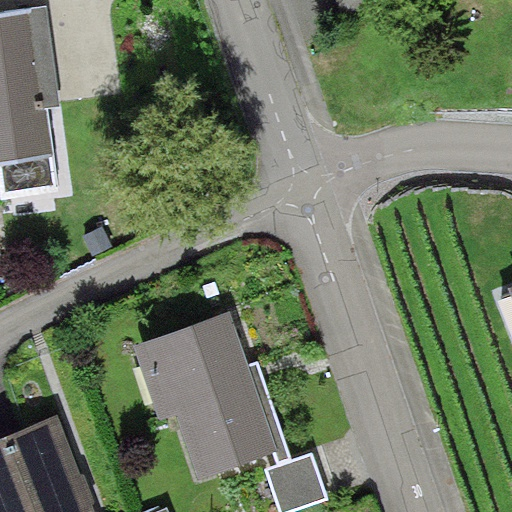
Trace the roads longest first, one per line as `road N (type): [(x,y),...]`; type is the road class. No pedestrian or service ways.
road 1 (residential): [(299,195),(406,511)]
road 2 (residential): [(299,195),(0,330)]
road 3 (residential): [(299,195),(411,151),(511,155)]
road 4 (residential): [(235,0),(299,195)]
